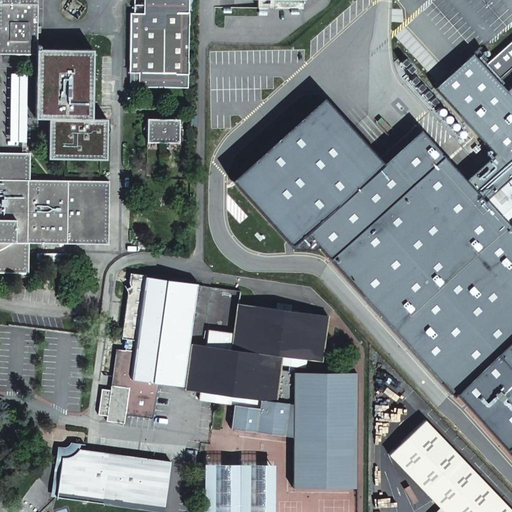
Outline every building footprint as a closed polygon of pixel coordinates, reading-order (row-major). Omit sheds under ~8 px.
[(36,48),(37,12),(36,0),(0,0),(0,53),(36,54),(36,81),(36,84),(36,117),(50,117),(58,117),(58,133),(49,134),(49,158),(79,159),(79,153),(106,154),(107,118),(90,118),(91,50),(59,49),(60,44),(70,44),(70,36),(55,36),(55,49),(36,48)] [(137,61),(137,73),(188,74),(188,62),(188,25),(189,25),(189,12),(176,12),(163,12),(163,5),(138,4),(137,27),(138,27),(138,38),(138,61),(137,61)] [(511,39),(484,62),(471,57),(437,86),(497,156),(468,181),(511,230),(511,345),(458,395),(511,446),(511,39)] [(36,84),(36,81),(27,81),(27,73),(10,74),(9,127),(11,126),(12,126),(13,126),(15,126),(16,126),(17,126),(19,127),(20,127),(21,129),(22,131),(22,132),(22,134),(21,136),(21,137),(19,138),(18,139),(16,140),(15,140),(13,140),(12,140),(11,139),(10,138),(9,138),(9,141),(22,141),(22,155),(25,155),(26,124),(49,124),(50,121),(26,120),(26,85),(36,84)] [(511,230),(468,181),(423,132),(389,163),(329,102),(239,180),(299,251),(326,252),(458,395),(511,345),(511,230)] [(49,124),(49,134),(58,133),(58,117),(50,117),(50,121),(49,124)] [(178,119),(146,118),(146,142),(178,143),(178,119)] [(11,126),(9,127),(8,128),(7,130),(7,133),(8,135),(9,138),(10,138),(11,139),(12,140),(13,140),(15,140),(16,140),(18,139),(19,138),(21,137),(21,136),(22,134),(22,132),(22,131),(21,129),(20,127),(19,127),(17,126),(16,126),(15,126),(13,126),(12,126),(11,126)] [(0,271),(8,271),(26,271),(26,243),(107,244),(107,238),(108,181),(27,179),(27,155),(25,155),(22,155),(0,154),(0,271)] [(25,274),(26,271),(8,271),(10,280),(25,274)] [(125,293),(125,294),(119,338),(124,339),(135,340),(135,342),(133,351),(123,350),(113,348),(110,373),(109,380),(118,382),(117,391),(125,392),(123,413),(151,416),(155,380),(182,384),(187,349),(196,285),(149,279),(149,276),(128,273),(126,283),(121,285),(125,293)] [(182,384),(185,384),(191,343),(194,317),(198,286),(196,285),(187,349),(182,384)] [(276,309),(254,306),(237,303),(237,307),(231,348),(207,345),(191,343),(185,384),(185,389),(200,391),(199,401),(227,405),(275,411),(280,370),(281,364),(304,367),(306,359),(321,361),(327,316),(289,311),(276,309)] [(191,343),(207,345),(210,320),(194,317),(191,343)] [(133,351),(135,342),(124,341),(123,350),(133,351)] [(275,411),(227,405),(225,425),(284,433),(284,483),(345,483),(347,371),(286,372),(280,370),(275,411)] [(118,382),(109,380),(109,385),(100,384),(97,410),(106,411),(105,416),(123,418),(124,413),(123,413),(125,392),(117,391),(118,382)] [(508,511),(422,421),(386,455),(440,511),(508,511)] [(134,457),(79,449),(76,454),(73,456),(68,457),(61,457),(55,496),(163,511),(170,462),(134,457)] [(265,511),(266,461),(196,460),(195,511),(265,511)]
